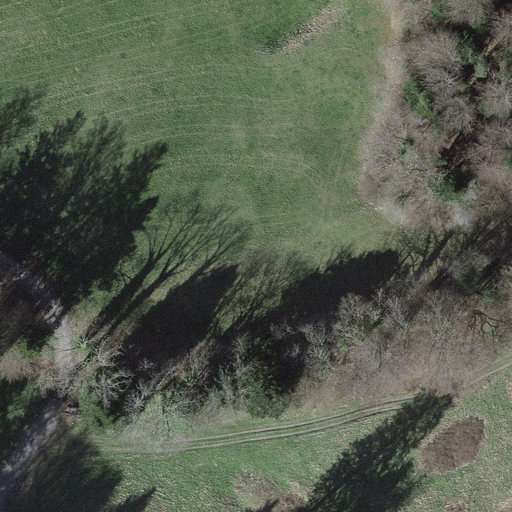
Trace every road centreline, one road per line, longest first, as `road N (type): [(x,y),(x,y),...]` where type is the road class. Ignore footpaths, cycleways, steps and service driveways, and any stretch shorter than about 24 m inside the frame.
road 1 (track): [(49,414),(124,442),(245,443),(421,414),(511,376)]
road 2 (track): [(0,483),(49,414),(62,365),(49,304),(34,280),(0,254)]
